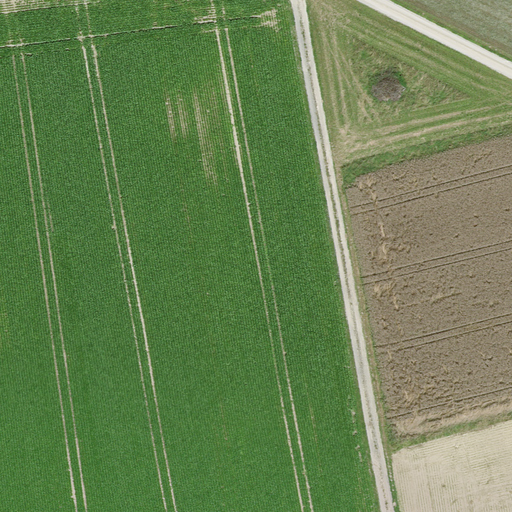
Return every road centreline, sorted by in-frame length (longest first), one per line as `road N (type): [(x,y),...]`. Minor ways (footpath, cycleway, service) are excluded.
road 1 (track): [(388,511),(298,0)]
road 2 (track): [(375,0),(511,70)]
